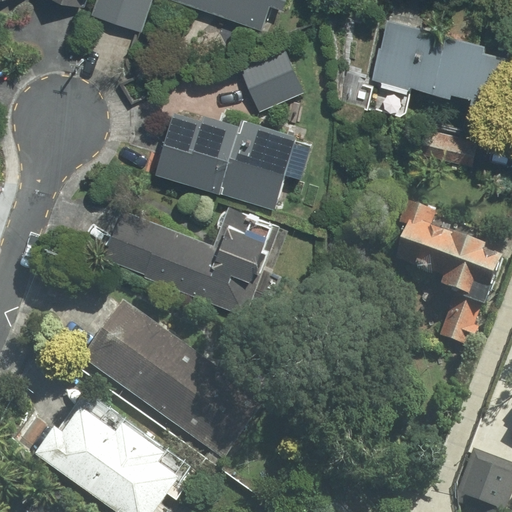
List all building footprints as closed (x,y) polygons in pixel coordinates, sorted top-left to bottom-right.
[(297,0),(100,0),(96,16),(151,33),(160,0),(169,0),(271,30),(279,2),(295,6),(297,0)] [(511,101),(511,30),(394,3),(378,73),(511,105),(511,101)] [(313,89),(290,39),(245,60),(268,110),(313,89)] [(375,105),(376,84),(362,84),(362,68),(340,68),(340,105),(375,105)] [(302,127),(184,92),(163,164),(280,199),(302,127)] [(501,165),(449,120),(423,150),(475,195),(501,165)] [(438,211),(420,204),(400,260),(447,277),(445,285),(455,288),(437,336),(473,349),(509,252),(433,224),(438,211)] [(113,264),(257,317),(274,273),(259,267),(277,221),(233,205),(218,243),(132,211),(113,264)] [(276,401),(126,299),(79,368),(229,469),(276,401)] [(459,362),(441,355),(426,396),(443,403),(459,362)] [(129,511),(169,511),(205,462),(134,413),(127,424),(93,400),(80,417),(63,405),(42,436),(87,467),(80,477),(129,511)] [(508,511),(511,503),(511,463),(474,448),(455,493),(502,511),(508,511)]
